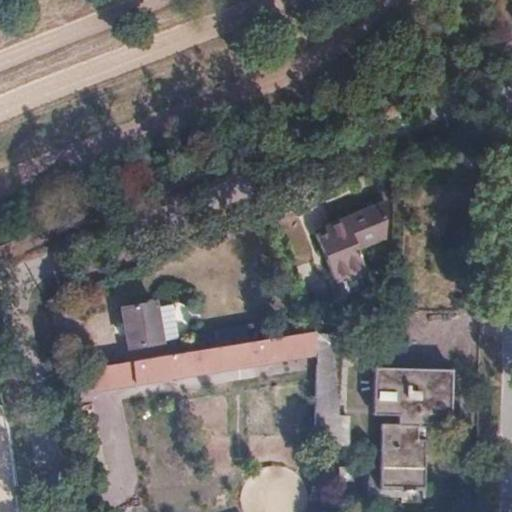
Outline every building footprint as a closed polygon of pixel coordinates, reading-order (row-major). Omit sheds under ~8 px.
[(380,203),(314,228),(332,278),(361,267),(354,248),(381,238),(380,203)] [(361,267),(332,278),(338,294),(367,283),(361,267)] [(152,301),(119,307),(126,346),(177,338),(171,304),(153,306),(152,301)] [(335,321),(334,333),(354,334),(354,322),(335,321)] [(241,330),(211,334),(213,347),(243,342),(241,330)] [(213,347),(82,368),(85,388),(314,352),(311,332),(243,342),(213,347)] [(334,335),(311,332),(314,352),(313,414),(312,444),(344,446),(345,414),(334,414),(335,351),(387,355),(388,336),(354,334),(334,333),(334,335)] [(366,386),(365,422),(396,423),(395,440),(382,440),(380,486),(398,486),(398,491),(412,492),(412,486),(419,486),(421,432),(413,432),(414,417),(442,418),(443,388),(366,386)]
